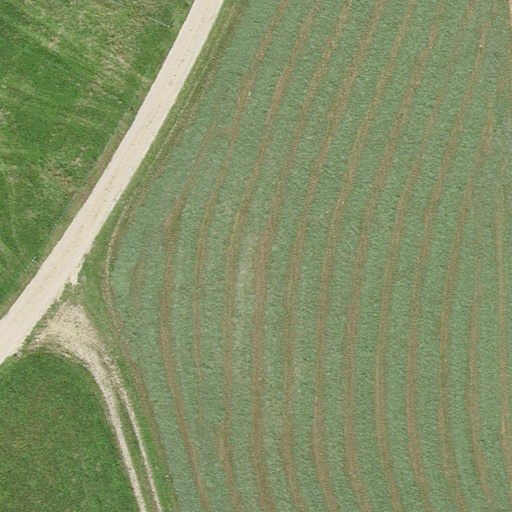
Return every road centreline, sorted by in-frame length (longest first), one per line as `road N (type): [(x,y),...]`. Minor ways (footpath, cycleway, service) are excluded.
road 1 (track): [(201,0),(141,133),(0,337)]
road 2 (track): [(149,511),(117,401),(81,343),(32,299)]
